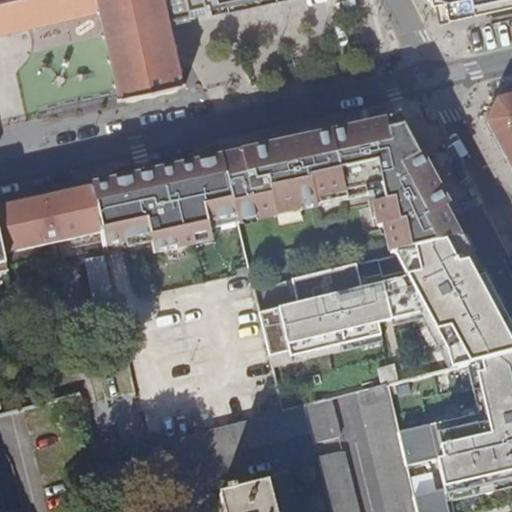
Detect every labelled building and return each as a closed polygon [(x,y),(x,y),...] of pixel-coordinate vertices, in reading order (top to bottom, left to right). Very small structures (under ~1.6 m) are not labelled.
[(205,0),(0,0),(0,29),(102,6),(121,89),(118,90),(119,93),(123,92),(123,91),(141,88),(142,92),(164,87),(163,82),(181,78),(182,80),(186,79),(185,74),(183,75),(169,16),(205,8),(206,10),(207,10),(205,0)] [(205,0),(207,10),(230,5),(249,0),(205,0)] [(511,0),(429,0),(440,20),(441,21),(511,5),(511,0)] [(488,123),(511,168),(511,97),(498,101),(488,123)] [(259,147),(226,154),(239,212),(250,210),(252,216),(278,210),(276,204),(301,199),(301,198),(365,184),(367,191),(372,190),(379,223),(385,222),(392,220),(399,248),(463,232),(462,229),(458,230),(457,225),(459,224),(455,216),(433,173),(428,165),(402,115),(394,117),(301,137),(273,143),(259,147)] [(239,212),(226,154),(94,182),(104,228),(106,241),(126,237),(151,231),(155,248),(197,239),(195,232),(212,228),(212,225),(240,219),(239,212)] [(0,202),(0,217),(7,249),(104,228),(94,182),(54,191),(0,202)] [(301,199),(276,204),(278,210),(302,205),(367,191),(365,184),(301,198),(301,199)] [(0,268),(11,267),(7,249),(0,217),(0,268)] [(392,220),(385,222),(392,250),(399,248),(392,220)] [(195,232),(197,239),(214,235),(212,228),(195,232)] [(392,250),(327,266),(255,284),(267,341),(301,333),(297,315),(372,297),(369,282),(387,280),(395,277),(395,278),(396,278),(397,278),(398,278),(398,277),(408,274),(409,274),(409,275),(410,275),(411,274),(411,273),(478,256),(469,239),(474,237),(470,231),(463,232),(399,248),(392,250)] [(127,244),(126,237),(106,241),(108,248),(127,244)] [(97,297),(116,293),(109,266),(90,271),(97,297)] [(511,279),(447,296),(452,318),(511,302),(511,279)] [(511,314),(482,322),(488,354),(511,347),(511,314)] [(267,341),(281,406),(331,394),(359,387),(388,379),(388,380),(395,378),(378,316),(301,336),(301,333),(267,341)] [(511,347),(488,354),(472,358),(485,406),(399,426),(405,454),(437,447),(445,484),(414,491),(419,511),(457,511),(453,495),(511,483),(511,347)] [(47,384),(51,397),(81,389),(78,376),(47,384)] [(359,387),(389,511),(419,511),(414,491),(405,454),(399,426),(388,380),(388,379),(359,387)] [(82,390),(89,412),(113,406),(106,383),(82,390)] [(277,408),(169,436),(177,463),(312,427),(315,439),(340,432),(331,394),(281,406),(277,408)] [(318,452),(332,511),(359,511),(344,447),(337,447),(318,452)] [(278,511),(270,478),(238,487),(237,483),(229,485),(230,489),(222,491),(227,511),(278,511)]
